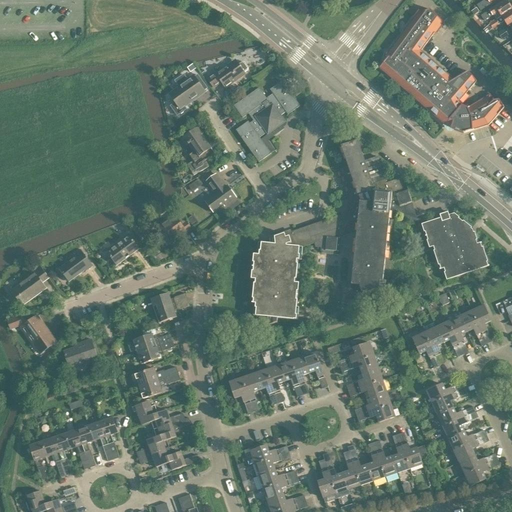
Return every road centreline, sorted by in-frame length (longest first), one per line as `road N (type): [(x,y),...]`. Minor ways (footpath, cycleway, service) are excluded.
road 1 (tertiary): [(511,219),(330,71)]
road 2 (residential): [(268,198),(308,170),(330,71)]
road 3 (residential): [(203,259),(66,308)]
road 4 (tertiary): [(224,0),(330,71)]
